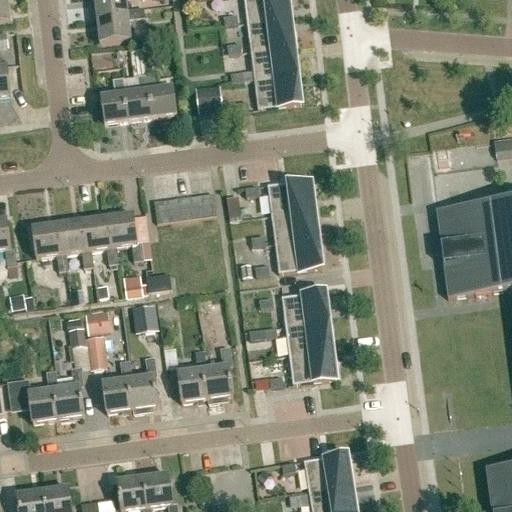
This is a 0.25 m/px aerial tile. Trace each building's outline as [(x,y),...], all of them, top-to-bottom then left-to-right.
[(127,14),(125,0),(93,0),(96,23),(128,19),(127,14)] [(291,23),(288,0),(243,0),(247,28),(291,23)] [(0,27),(10,27),(7,1),(0,1),(0,27)] [(130,44),(128,24),(144,22),(143,12),(127,14),(128,19),(96,23),(99,48),(130,44)] [(237,21),(224,22),(225,31),(238,30),(237,21)] [(295,52),(291,23),(247,28),(251,57),(295,52)] [(0,53),(8,53),(7,37),(0,38),(0,53)] [(144,68),(161,66),(158,46),(141,48),(144,68)] [(241,49),(228,51),(228,60),(242,58),(241,49)] [(298,80),(295,52),(251,57),(253,77),(254,86),(298,80)] [(0,104),(11,103),(7,70),(0,71),(0,104)] [(158,78),(148,80),(150,96),(148,96),(152,123),(178,120),(174,92),(160,94),(158,78)] [(233,88),(244,87),(243,78),(231,80),(233,88)] [(150,96),(148,80),(138,81),(140,97),(127,99),(124,99),(128,127),(152,123),(148,96),(150,96)] [(302,110),(298,80),(254,86),(258,115),(302,110)] [(124,99),(127,99),(125,82),(113,84),(115,100),(99,103),(103,130),(128,127),(124,99)] [(222,112),(220,91),(196,94),(198,115),(222,112)] [(235,109),(236,118),(249,116),(247,108),(235,109)] [(511,142),(494,145),(496,163),(511,161),(511,142)] [(311,186),(268,191),(271,221),(315,215),(311,186)] [(245,194),(246,203),(260,201),(258,192),(245,194)] [(214,199),(202,201),(205,222),(217,221),(214,199)] [(205,222),(202,201),(190,202),(192,224),(205,222)] [(192,224),(190,202),(178,204),(181,225),(192,224)] [(181,225),(178,204),(166,205),(169,227),(181,225)] [(169,227),(166,205),(153,207),(156,228),(169,227)] [(511,511),(511,206),(480,210),(480,209),(464,211),(464,212),(437,216),(448,304),(475,300),(476,302),(491,300),(491,298),(511,295),(511,471),(486,475),(490,511),(511,511)] [(319,244),(315,215),(271,221),(275,249),(319,244)] [(134,220),(108,223),(112,253),(116,253),(131,251),(133,267),(143,266),(141,249),(137,249),(134,220)] [(118,269),(116,253),(112,253),(108,223),(82,226),(86,257),(91,257),(106,255),(108,270),(118,269)] [(6,273),(16,272),(14,253),(10,254),(6,225),(0,225),(0,256),(4,256),(6,273)] [(93,272),(91,257),(86,257),(82,226),(57,230),(61,261),(66,260),(81,258),(83,274),(93,272)] [(68,276),(66,260),(61,261),(57,230),(31,233),(35,264),(56,262),(58,277),(68,276)] [(251,243),(253,252),(265,251),(264,242),(251,243)] [(323,273),(319,244),(275,249),(279,279),(323,273)] [(242,283),(252,282),(250,271),(241,272),(242,283)] [(255,273),(257,282),(270,280),(268,271),(255,273)] [(147,298),(171,295),(169,279),(145,282),(147,298)] [(125,292),(127,302),(142,300),(141,290),(125,292)] [(99,304),(109,303),(108,291),(98,293),(99,304)] [(326,297),(282,303),(286,332),(329,326),(326,297)] [(259,305),(261,314),(274,313),(273,304),(259,305)] [(132,314),(135,339),(159,336),(155,311),(132,314)] [(89,341),(111,338),(108,317),(86,321),(89,341)] [(333,355),(329,326),(286,332),(289,361),(333,355)] [(264,344),(277,343),(276,333),(263,335),(264,344)] [(85,336),(71,338),(73,354),(87,352),(85,336)] [(104,342),(87,345),(91,376),(108,374),(104,342)] [(223,373),(207,375),(204,375),(208,406),(208,411),(220,409),(219,404),(234,402),(229,373),(232,372),(230,354),(221,355),(223,373)] [(337,385),(333,355),(289,361),(293,390),(337,385)] [(204,375),(207,375),(205,357),(196,358),(198,376),(178,379),(181,409),(208,406),(204,375)] [(148,382),(132,384),(129,385),(133,415),(133,420),(145,419),(144,414),(158,412),(155,383),(157,382),(155,363),(145,364),(148,382)] [(129,385),(132,384),(130,367),(120,368),(123,386),(103,388),(107,419),(133,415),(129,385)] [(83,422),(80,392),(82,392),(80,373),(71,374),(72,382),(56,384),(57,394),(53,395),(57,425),(83,422)] [(53,395),(57,394),(56,384),(55,376),(46,377),(48,395),(30,398),(28,385),(7,388),(9,411),(22,409),(22,413),(30,412),(32,429),(57,425),(53,395)] [(270,384),(271,393),(284,392),(282,382),(270,384)] [(348,460),(304,467),(309,497),(352,490),(348,460)] [(295,468),(282,470),(283,480),(296,477),(295,468)] [(172,510),(168,480),(142,484),(145,511),(162,511),(167,511),(166,511),(176,511),(176,509),(172,510)] [(145,511),(142,484),(116,487),(118,511),(145,511)] [(355,511),(352,490),(309,497),(311,511),(355,511)] [(70,511),(68,493),(42,497),(43,511),(70,511)] [(43,511),(42,497),(16,500),(17,511),(43,511)]
